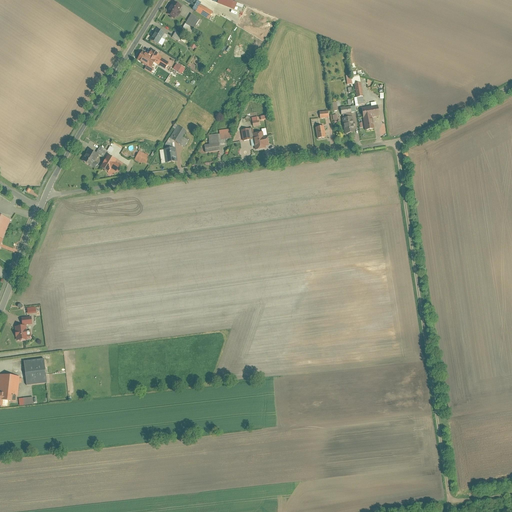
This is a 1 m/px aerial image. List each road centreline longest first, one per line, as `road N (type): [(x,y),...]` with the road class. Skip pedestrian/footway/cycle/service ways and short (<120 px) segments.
road 1 (unclassified): [(397,143),(448,511)]
road 2 (unclassified): [(397,143),(44,196)]
road 3 (tertiary): [(44,196),(163,0)]
road 4 (unclassified): [(511,86),(397,143)]
